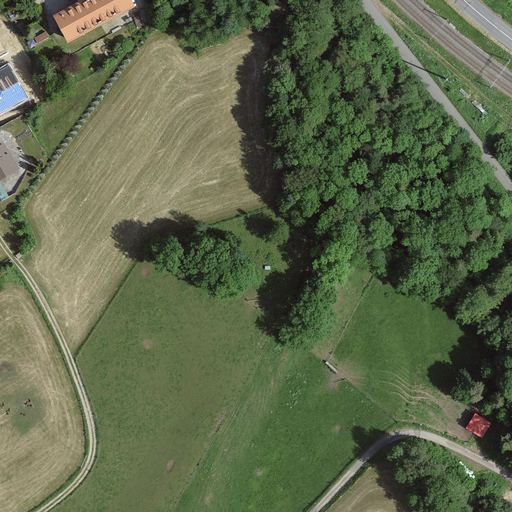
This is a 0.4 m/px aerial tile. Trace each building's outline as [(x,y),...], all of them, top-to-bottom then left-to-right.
[(127,0),(83,0),(56,15),(70,40),(131,6),(127,0)] [(140,13),(134,15),(137,28),(145,26),(144,24),(150,22),(147,8),(139,10),(140,13)] [(0,115),(30,98),(9,63),(0,67),(0,115)] [(9,141),(0,145),(0,182),(23,169),(9,141)] [(467,426),(484,436),(494,420),(477,410),(467,426)]
